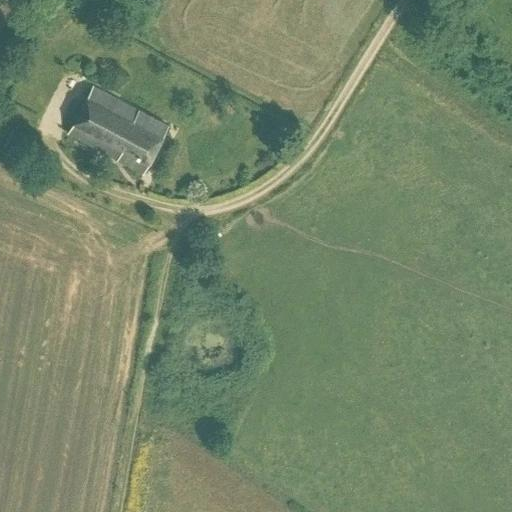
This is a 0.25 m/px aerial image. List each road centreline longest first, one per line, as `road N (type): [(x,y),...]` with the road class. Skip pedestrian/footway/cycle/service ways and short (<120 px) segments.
road 1 (track): [(172,213),(215,209),(264,189),(323,125),(411,0)]
road 2 (track): [(172,213),(82,177),(43,137)]
